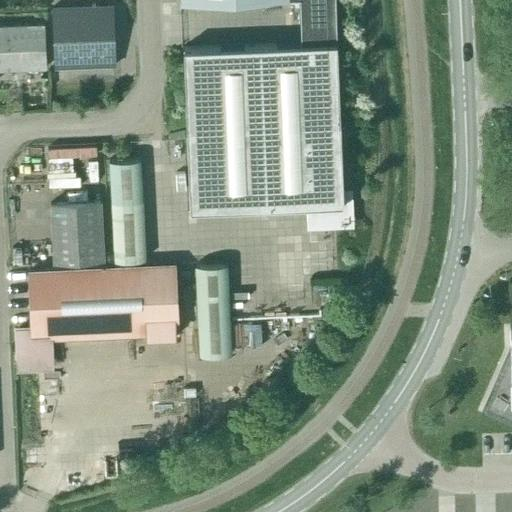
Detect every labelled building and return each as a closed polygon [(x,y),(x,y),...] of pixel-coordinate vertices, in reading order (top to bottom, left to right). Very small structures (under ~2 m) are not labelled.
[(186,127),(339,121),(336,40),(335,0),(179,0),(180,1),(212,0),(299,0),(301,41),(295,42),(183,47),(186,127)] [(113,7),(53,10),(55,70),(115,68),(113,7)] [(0,25),(0,68),(45,67),(43,23),(0,25)] [(342,187),(339,121),(186,127),(190,208),(306,203),(307,226),(352,224),(350,186),(342,187)] [(101,136),(50,138),(51,181),(102,179),(101,136)] [(140,159),(109,160),(114,259),(146,257),(140,159)] [(50,202),(53,259),(104,257),(101,200),(50,202)] [(29,269),(31,324),(14,325),(16,369),(53,367),(52,338),(177,333),(174,262),(138,264),(29,269)] [(200,352),(231,351),(227,263),(195,265),(200,352)] [(510,351),(485,409),(511,420),(511,331),(510,332),(510,351)] [(63,378),(27,380),(30,460),(67,459),(63,378)]
